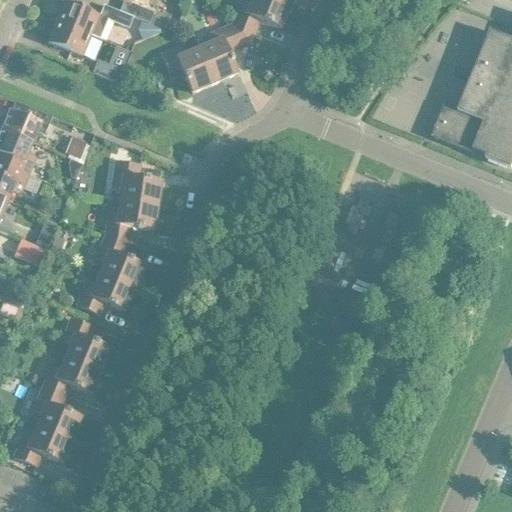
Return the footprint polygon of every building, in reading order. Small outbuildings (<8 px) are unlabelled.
[(131,0),(116,0),(122,2),(118,12),(132,18),(148,24),(153,13),(130,4),(131,0)] [(230,25),(250,45),(259,22),(264,24),(264,25),(269,27),(269,26),(280,31),(290,8),(271,0),(250,0),(249,5),(240,2),(230,25)] [(54,22),(90,37),(99,41),(107,21),(128,29),(132,18),(118,12),(103,6),(99,16),(63,1),(54,22)] [(45,43),(81,58),(90,37),(54,22),(45,43)] [(227,54),(250,45),(230,25),(207,35),(211,44),(198,49),(213,85),(236,75),(231,64),(232,64),(230,59),(229,59),(227,54)] [(511,167),(511,41),(490,32),(457,112),(443,106),(430,139),(472,156),(473,152),(511,167)] [(191,95),(213,85),(198,49),(186,55),(182,46),(160,55),(170,79),(182,74),(184,79),(183,79),(185,84),(186,83),(191,95)] [(128,54),(116,49),(109,66),(107,66),(98,62),(93,74),(115,84),(128,54)] [(161,101),(164,92),(149,85),(145,95),(161,101)] [(0,131),(31,144),(36,133),(43,136),(51,118),(17,104),(13,113),(9,112),(0,131)] [(27,155),(31,144),(0,131),(0,132),(0,154),(1,155),(0,157),(0,165),(27,176),(34,159),(27,155)] [(89,141),(73,135),(65,155),(80,161),(89,141)] [(120,188),(118,201),(157,207),(160,183),(148,181),(148,180),(144,179),(144,180),(138,179),(140,167),(115,163),(111,187),(120,188)] [(0,199),(7,202),(12,191),(19,194),(27,176),(0,165),(0,199)] [(0,219),(7,202),(0,199),(0,233),(7,236),(11,225),(0,220),(0,219)] [(104,237),(128,244),(130,228),(136,229),(136,230),(141,231),(141,230),(153,232),(157,207),(118,201),(116,215),(107,214),(104,237)] [(98,275),(134,290),(143,267),(132,262),(128,260),(127,261),(122,258),(128,244),(104,237),(95,259),(103,263),(98,275)] [(46,252),(20,242),(15,254),(31,260),(30,264),(39,268),(46,252)] [(124,313),(134,290),(98,275),(93,288),(84,284),(75,307),(98,316),(103,304),(108,307),(113,309),(113,308),(124,313)] [(9,318),(17,322),(22,311),(14,307),(9,318)] [(64,358),(99,373),(109,350),(97,345),(93,343),(93,344),(88,342),(93,330),(69,320),(60,342),(69,346),(64,358)] [(50,367),(41,389),(64,399),(69,387),(74,390),(78,392),(79,391),(90,396),(99,373),(64,358),(58,371),(50,367)] [(64,399),(41,389),(32,411),(40,415),(35,428),(71,442),(80,419),(69,415),(69,414),(65,412),(64,413),(59,411),(64,399)] [(71,442),(35,428),(30,440),(21,437),(12,459),(35,468),(40,457),(46,459),(45,460),(50,461),(61,465),(71,442)]
